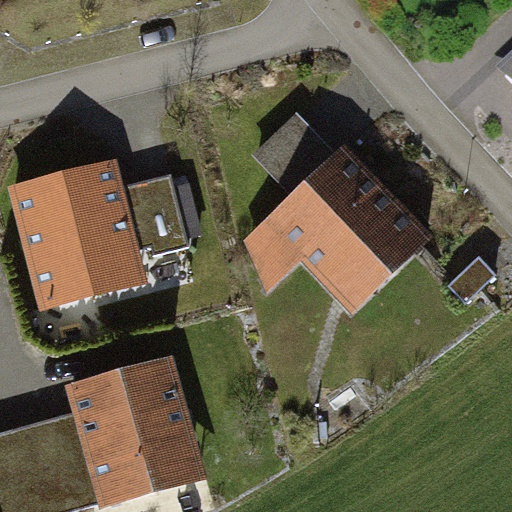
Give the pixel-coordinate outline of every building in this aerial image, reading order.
[(298,119),(252,163),(293,206),(339,163),(298,119)] [(355,328),(435,253),(345,158),(339,163),(293,206),(245,253),(265,293),(304,274),(355,328)] [(110,165),(6,194),(41,323),(146,294),(139,268),(119,195),(110,165)] [(169,181),(119,195),(139,268),(189,255),(169,181)] [(496,286),(480,267),(449,293),(466,312),(496,286)] [(170,368),(67,396),(74,422),(99,511),(127,511),(205,491),(170,368)] [(74,422),(0,442),(0,511),(98,511),(99,511),(74,422)]
